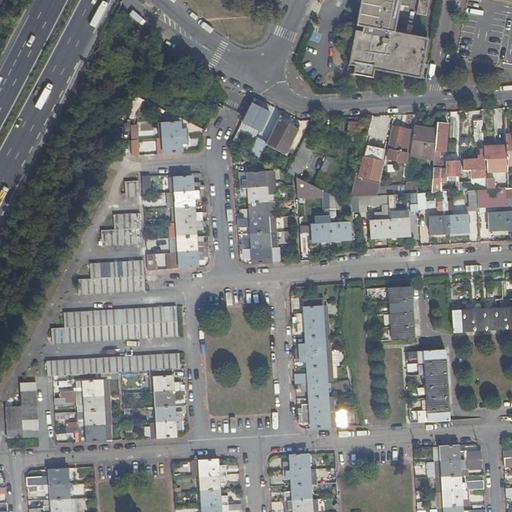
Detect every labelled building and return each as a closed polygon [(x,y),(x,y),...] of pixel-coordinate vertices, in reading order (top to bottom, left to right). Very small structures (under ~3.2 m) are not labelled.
[(420,79),(428,41),(395,33),(402,7),(412,9),(414,0),(366,0),(360,25),(367,27),(365,32),(358,31),(350,63),(357,64),(354,73),(373,77),(375,68),(420,79)] [(430,21),(435,0),(424,0),(420,19),(430,21)] [(147,99),(140,96),(136,102),(144,106),(147,99)] [(269,111),(252,103),(244,119),(261,128),(269,111)] [(299,123),(279,114),(266,140),(274,144),(276,139),(288,145),(299,123)] [(484,139),(482,118),(475,119),(476,138),(484,139)] [(181,130),(180,119),(162,120),(163,135),(161,136),(162,151),(182,150),(182,140),(190,140),(189,129),(181,130)] [(364,144),(367,133),(366,120),(348,120),(347,137),(358,138),(357,142),(364,144)] [(438,120),(438,124),(435,152),(435,156),(434,167),(432,190),(442,189),(442,178),(448,178),(448,174),(460,174),(460,159),(447,159),(447,167),(442,167),(442,161),(439,161),(441,148),(446,148),(449,121),(438,120)] [(438,124),(414,124),(409,154),(435,152),(438,124)] [(137,125),(129,125),(129,156),(137,156),(137,125)] [(409,131),(391,126),(385,153),(404,158),(406,150),(405,149),(409,131)] [(316,140),(305,134),(287,170),(296,175),(298,176),(316,140)] [(328,153),(339,159),(342,157),(347,140),(331,135),(326,152),(328,153)] [(138,139),(138,155),(155,155),(154,139),(138,139)] [(258,140),(251,152),(258,156),(265,143),(258,140)] [(360,158),(364,144),(357,142),(351,140),(347,156),(360,158)] [(323,189),(324,189),(339,159),(328,153),(312,183),(323,189)] [(360,174),(378,178),(383,159),(365,155),(360,174)] [(476,176),(486,175),(485,158),(465,158),(465,168),(471,168),(476,167),(476,176)] [(274,191),(273,170),(248,171),(248,181),(241,182),(241,192),(249,192),(250,212),(243,212),(244,222),(251,222),(252,231),(240,232),(240,239),(244,239),(245,256),(253,256),(254,262),(279,261),(278,245),(270,246),(269,215),(276,214),(275,200),(267,200),(267,192),(274,191)] [(151,173),(143,174),(145,193),(153,193),(151,173)] [(172,267),(198,266),(197,255),(205,254),(204,244),(196,245),(196,225),(203,225),(202,214),(195,214),(194,195),(202,195),(201,184),(193,184),(192,175),(168,176),(169,192),(167,192),(168,207),(171,207),(172,222),(174,221),(175,236),(172,237),(173,251),(171,251),(172,267)] [(306,180),(298,176),(296,175),(297,194),(307,193),(306,180)] [(487,186),(488,186),(494,186),(494,176),(486,176),(487,186)] [(141,193),(140,178),(126,179),(127,194),(141,193)] [(404,192),(418,191),(417,179),(406,179),(405,184),(404,192)] [(394,192),(404,192),(405,184),(378,185),(376,193),(394,192)] [(511,204),(511,201),(511,185),(508,185),(494,186),(488,186),(489,197),(500,196),(501,204),(506,204),(506,212),(502,212),(488,212),(490,229),(511,227),(511,210),(508,211),(508,204),(511,204)] [(477,207),(476,187),(469,188),(470,208),(477,207)] [(336,215),(335,195),(324,189),(323,189),(324,216),(330,216),(331,222),(324,222),(311,223),(312,240),(352,237),(352,221),(332,222),(332,216),(336,215)] [(428,205),(427,190),(418,191),(419,206),(428,205)] [(394,210),(394,192),(376,193),(364,194),(359,194),(360,210),(366,209),(366,202),(383,201),(383,212),(377,212),(378,219),(370,219),(371,236),(410,233),(409,210),(394,210)] [(351,211),(360,210),(359,194),(350,195),(348,201),(351,200),(351,211)] [(448,200),(442,200),(442,208),(448,208),(448,214),(443,215),(429,216),(430,232),(470,230),(469,213),(454,214),(450,214),(450,208),(453,208),(453,199),(448,200)] [(102,228),(102,243),(143,240),(142,210),(115,212),(116,227),(102,228)] [(148,269),(156,268),(155,253),(148,253),(148,269)] [(80,292),(146,288),(144,259),(90,261),(92,275),(79,276),(80,292)] [(389,286),(390,300),(390,313),(392,338),(415,337),(412,284),(389,286)] [(323,298),(304,299),(305,314),(296,314),(296,316),(292,317),(293,327),(297,327),(297,331),(306,331),(307,343),(294,343),(295,358),(300,357),(300,362),(308,361),(309,376),(296,377),(296,382),(301,382),(302,387),(310,387),(311,406),(298,407),(298,418),(312,417),(313,427),(337,426),(335,394),(329,394),(328,380),(332,380),(329,335),(325,335),(324,320),(327,320),(326,304),(324,304),(323,298)] [(53,342),(179,335),(177,304),(65,311),(66,325),(52,326),(53,342)] [(511,304),(453,308),(454,330),(511,326),(511,304)] [(450,418),(446,348),(424,349),(428,419),(450,418)] [(180,352),(48,359),(49,375),(139,370),(155,369),(159,436),(177,435),(177,430),(181,429),(182,426),(184,426),(184,414),(176,414),(175,395),(182,394),(182,383),(174,383),(173,368),(181,367),(180,352)] [(67,394),(68,394),(77,394),(77,399),(85,399),(86,409),(86,419),(78,420),(78,426),(68,426),(68,431),(79,431),(87,430),(88,440),(106,439),(105,424),(112,424),(110,378),(76,380),(76,389),(67,390),(67,394)] [(36,381),(21,382),(22,396),(14,397),(14,405),(8,406),(9,437),(40,435),(36,381)] [(77,394),(68,394),(68,396),(68,402),(68,403),(78,402),(77,399),(77,394)] [(85,399),(77,399),(78,402),(78,410),(86,409),(85,399)] [(86,419),(86,409),(78,410),(78,420),(86,419)] [(79,441),(88,440),(87,430),(79,431),(79,441)] [(460,454),(459,443),(442,444),(443,475),(437,475),(439,511),(486,511),(486,504),(463,505),(462,494),(470,494),(470,488),(485,488),(485,479),(466,480),(466,474),(461,474),(460,464),(468,464),(468,459),(482,458),(482,452),(460,454)] [(309,452),(291,453),(292,463),(284,463),(285,474),(292,474),(293,493),(286,494),(286,504),(294,504),(294,511),(321,511),(320,497),(311,497),(311,483),(318,482),(318,468),(310,468),(309,452)] [(219,467),(219,458),(193,459),(194,475),(201,474),(203,511),(221,511),(221,509),(242,507),(241,496),(228,497),(227,491),(220,491),(219,479),(227,478),(226,467),(219,467)] [(426,477),(436,477),(436,462),(425,463),(426,477)] [(71,511),(68,467),(50,467),(51,477),(43,477),(43,483),(38,483),(38,488),(51,488),(52,508),(30,509),(30,511),(71,511)]
